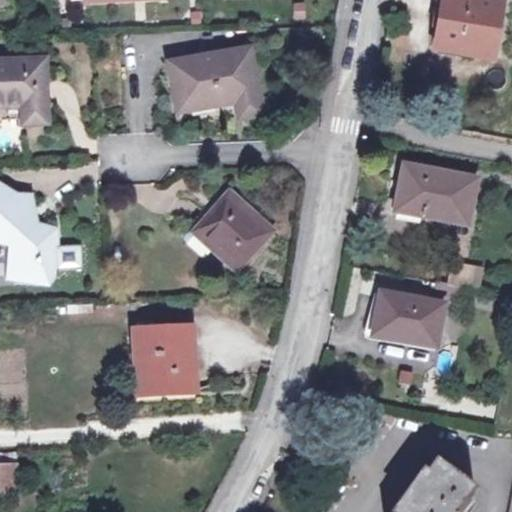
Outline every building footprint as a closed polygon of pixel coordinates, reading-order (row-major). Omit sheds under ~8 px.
[(500,3),(476,0),(437,0),(435,15),(442,16),(440,28),(437,53),(493,60),(500,3)] [(237,113),(260,110),(248,48),(169,61),(176,109),(235,99),(237,113)] [(25,121),(44,120),(43,61),(0,61),(0,105),(24,105),(25,121)] [(467,223),(477,176),(453,172),(453,175),(407,167),(400,211),(467,223)] [(17,277),(50,276),(57,266),(83,265),(82,247),(58,248),(57,230),(32,230),(30,199),(12,199),(0,186),(0,235),(10,236),(19,244),(16,250),(17,277)] [(239,268),(271,227),(226,191),(192,231),(239,268)] [(484,270),(455,264),(451,283),(480,289),(484,270)] [(465,301),(467,290),(452,286),(450,297),(465,301)] [(436,346),(444,304),(385,291),(376,333),(436,346)] [(198,390),(195,327),(138,330),(139,353),(145,353),(146,392),(198,390)] [(476,486),(437,460),(398,511),(465,511),(466,511),(461,508),(476,486)] [(0,493),(21,491),(19,466),(0,467),(0,493)]
